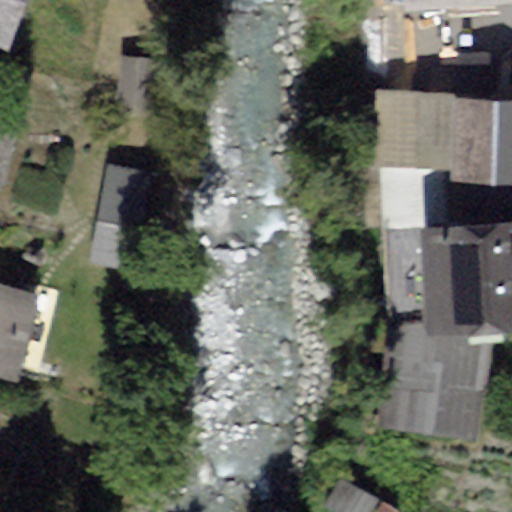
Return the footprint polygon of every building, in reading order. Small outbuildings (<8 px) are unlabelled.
[(0,0),(0,36),(5,39),(19,0),(0,0)] [(158,59),(126,57),(123,100),(155,102),(158,59)] [(439,92),(373,89),(370,160),(436,162),(439,92)] [(511,93),(445,95),(447,175),(511,173),(511,93)] [(146,173),(114,167),(98,246),(131,252),(146,173)] [(511,316),(511,211),(413,221),(423,325),(511,316)] [(472,436),(479,333),(384,326),(377,429),(472,436)]
